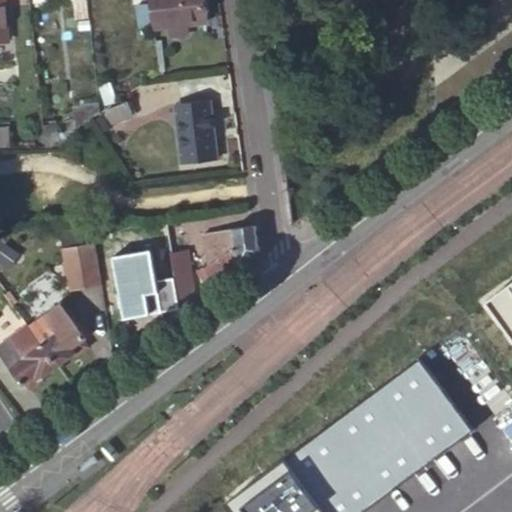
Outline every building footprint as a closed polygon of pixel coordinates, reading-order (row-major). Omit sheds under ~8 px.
[(70,0),(73,18),(91,15),(89,0),(70,0)] [(205,18),(202,0),(150,0),(154,25),(169,23),(182,21),(205,18)] [(182,30),(182,21),(169,23),(170,32),(182,30)] [(444,113),(509,65),(482,29),(417,76),(444,113)] [(223,128),(218,96),(181,101),(190,161),(222,156),(218,128),(223,128)] [(78,131),(93,121),(104,112),(103,101),(74,105),(76,118),(78,131)] [(135,113),(129,102),(111,111),(118,122),(135,113)] [(45,145),(58,145),(57,135),(56,120),(49,120),(48,112),(42,113),(45,145)] [(58,145),(78,131),(76,118),(57,135),(58,145)] [(303,180),(288,182),(294,224),(309,213),(303,180)] [(100,240),(87,213),(76,213),(85,284),(105,281),(100,240)] [(260,222),(254,223),(206,230),(209,251),(216,250),(217,257),(201,269),(212,284),(263,246),(260,222)] [(173,234),(183,306),(199,294),(191,232),(173,234)] [(511,280),(483,301),(511,340),(511,280)] [(52,286),(38,297),(57,323),(72,312),(52,286)] [(59,361),(75,350),(71,344),(84,334),(87,332),(72,312),(57,323),(38,297),(20,309),(35,329),(59,361)] [(20,309),(19,309),(0,322),(0,342),(6,351),(35,329),(20,309)] [(43,373),(59,361),(35,329),(6,351),(25,378),(27,376),(39,368),(43,373)] [(71,344),(75,350),(76,351),(89,341),(84,334),(71,344)] [(418,356),(222,501),(230,511),(359,511),(471,428),(418,356)] [(44,374),(43,373),(39,368),(27,376),(32,383),(44,374)]
